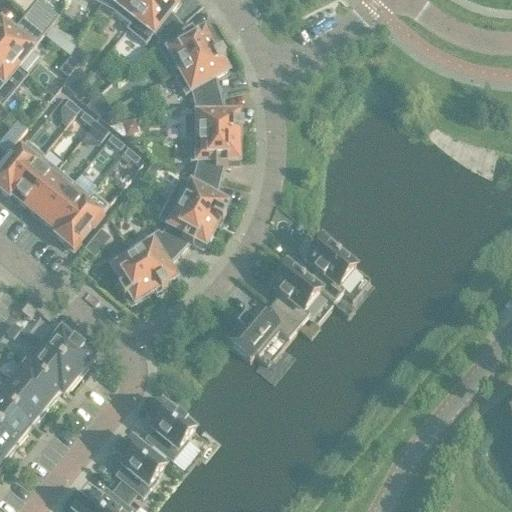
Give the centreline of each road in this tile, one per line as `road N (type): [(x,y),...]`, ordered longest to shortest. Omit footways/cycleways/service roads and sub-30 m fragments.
road 1 (residential): [(191,313),(237,267),(270,192),(275,148),(264,74)]
road 2 (tertiary): [(379,511),(511,339)]
road 3 (residential): [(0,247),(127,354),(136,382)]
road 4 (residential): [(41,511),(136,382)]
road 5 (residential): [(391,0),(370,21),(264,74)]
